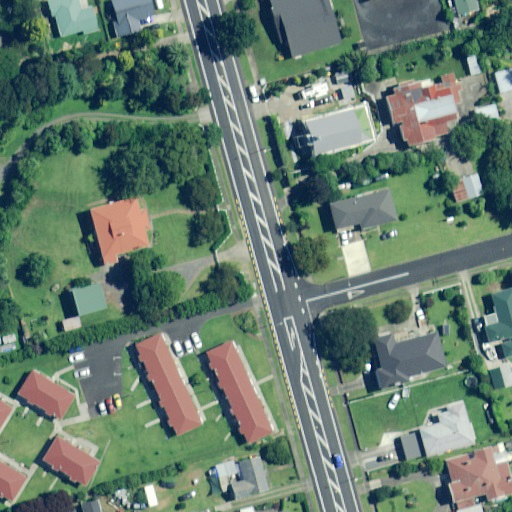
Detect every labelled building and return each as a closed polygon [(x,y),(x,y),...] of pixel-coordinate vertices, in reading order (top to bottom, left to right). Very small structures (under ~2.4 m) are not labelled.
[(80,11),(77,0),(52,0),(47,1),(51,17),(54,16),(59,37),(82,31),(83,35),(98,31),(92,8),(80,11)] [(154,16),(149,0),(110,0),(116,22),(112,23),(116,38),(139,32),(136,20),(154,16)] [(260,0),(275,56),(332,41),(320,0),(260,0)] [(452,0),(460,27),(484,20),(477,0),(452,0)] [(511,67),(493,73),(499,94),(511,90),(511,67)] [(405,142),(406,144),(438,137),(469,130),(458,79),(457,72),(413,82),(413,80),(389,85),(391,94),(382,96),(389,126),(397,124),(401,143),(405,142)] [(293,121),(303,153),(367,134),(357,101),(293,121)] [(483,195),(476,174),(449,182),(456,203),(483,195)] [(332,231),(356,226),(358,234),(398,225),(390,189),(326,203),(332,231)] [(139,207),(136,197),(87,209),(103,271),(121,266),(118,253),(154,243),(144,206),(139,207)] [(104,309),(98,284),(70,291),(76,316),(104,309)] [(511,356),(511,289),(490,295),(497,322),(483,326),(487,343),(500,340),(505,358),(511,356)] [(79,327),(77,317),(61,322),(64,332),(79,327)] [(444,367),(435,332),(392,344),(390,334),(371,339),(379,368),(373,370),(379,390),(411,381),(410,376),(444,367)] [(200,425),(160,334),(134,346),(174,437),(200,425)] [(233,340),(204,353),(245,444),(274,431),(233,340)] [(511,386),(511,379),(507,366),(489,372),(495,392),(511,386)] [(75,394),(32,369),(16,396),(58,422),(75,394)] [(0,430),(13,410),(0,401),(0,430)] [(473,443),(461,403),(446,408),(447,412),(436,415),(439,424),(398,435),(406,462),(473,443)] [(99,463),(56,437),(41,462),(84,488),(99,463)] [(448,504),(454,502),(456,511),(501,511),(499,501),(511,497),(511,474),(509,462),(504,443),(444,458),(450,483),(443,485),(448,504)] [(222,495),(232,492),(234,500),(267,491),(258,457),(238,463),(237,459),(214,466),(222,495)] [(26,478),(0,462),(0,496),(11,503),(26,478)] [(98,511),(96,501),(80,506),(81,511),(98,511)]
